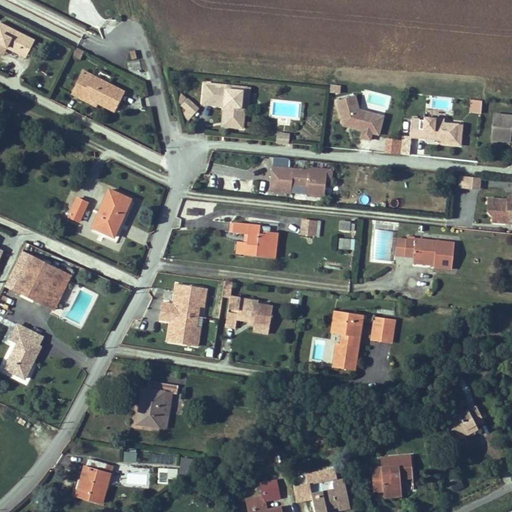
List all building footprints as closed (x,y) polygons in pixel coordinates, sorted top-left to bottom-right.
[(19,54),(27,37),(0,23),(0,52),(5,44),(7,45),(6,47),(7,47),(19,54)] [(26,57),(35,40),(27,37),(19,54),(26,57)] [(80,57),(83,51),(77,48),(74,54),(80,57)] [(93,76),(83,71),(81,75),(91,80),(93,76)] [(114,111),(124,92),(93,76),(91,80),(81,75),(72,94),(82,99),(83,95),(94,101),(96,98),(100,100),(98,103),(114,111)] [(241,107),(242,91),(236,90),(236,86),(205,83),(203,104),(224,106),(223,110),(230,110),(230,117),(226,120),(226,126),(242,128),(244,107),(241,107)] [(247,107),(249,88),(236,86),(236,90),(242,91),(241,107),(244,107),(247,107)] [(197,108),(182,94),(179,101),(187,109),(183,114),(188,118),(197,108)] [(98,103),(100,100),(96,98),(94,101),(83,95),(82,99),(96,106),(98,103)] [(372,133),(377,114),(359,110),(355,96),(336,101),(343,125),(346,126),(346,124),(349,125),(348,127),(362,130),(361,138),(370,140),(372,133)] [(468,113),(481,114),(482,101),(470,99),(468,113)] [(230,117),(230,110),(223,110),(222,126),(226,126),(226,120),(230,117)] [(379,135),(383,116),(377,114),(372,133),(379,135)] [(511,115),(493,114),(491,139),(510,141),(511,133),(511,127),(511,115)] [(460,145),(462,125),(444,123),(444,119),(424,118),(424,120),(411,119),(410,137),(441,139),(440,143),(460,145)] [(289,143),(289,134),(277,133),(276,142),(289,143)] [(399,154),(400,139),(385,138),(385,153),(399,154)] [(293,168),(294,159),(274,157),(273,166),(293,168)] [(326,182),(327,172),(309,170),(293,168),(273,166),(272,166),(269,191),(288,193),(289,184),(292,184),(307,186),(306,195),(324,197),(326,182)] [(331,182),(332,170),(309,167),(309,170),(327,172),(326,182),(331,182)] [(479,189),(480,178),(460,176),(459,187),(479,189)] [(114,238),(132,200),(109,190),(91,228),(114,238)] [(511,191),(509,194),(509,200),(488,198),(487,211),(493,211),(492,217),(492,222),(511,222),(511,191)] [(79,222),(88,204),(76,199),(68,217),(79,222)] [(316,229),(317,221),(302,219),(301,228),(316,229)] [(319,237),(320,221),(317,221),(316,229),(301,228),(300,235),(319,237)] [(350,231),(350,222),(340,221),(339,230),(350,231)] [(275,258),(277,233),(269,232),(266,231),(266,234),(259,233),(260,225),(233,222),(233,223),(232,232),(245,234),(248,234),(247,242),(244,242),(238,241),(236,254),(275,258)] [(269,232),(270,226),(260,225),(259,233),(266,234),(266,231),(269,232)] [(338,238),(337,250),(354,251),(355,239),(338,238)] [(404,256),(406,239),(397,238),(395,255),(404,256)] [(452,269),(454,243),(415,239),(415,240),(407,239),(406,239),(404,256),(413,257),(413,258),(431,260),(431,258),(434,259),(434,265),(434,267),(452,269)] [(41,303),(58,269),(31,255),(14,290),(41,303)] [(54,310),(71,275),(65,272),(58,269),(41,303),(54,310)] [(269,328),(273,306),(258,303),(258,300),(231,296),(233,282),(225,281),(223,296),(230,298),(225,326),(235,328),(236,320),(248,322),(254,322),(254,325),(269,328)] [(192,334),(194,327),(197,306),(198,298),(200,299),(201,288),(202,288),(177,283),(174,302),(177,302),(176,305),(173,304),(162,302),(159,319),(170,321),(174,321),(173,324),(170,323),(167,341),(192,346),(192,345),(194,335),(192,334)] [(204,307),(207,289),(201,288),(200,299),(198,298),(197,306),(204,307)] [(343,320),(344,312),(335,310),(333,318),(343,320)] [(354,370),(362,315),(344,312),(343,320),(333,318),(331,333),(344,334),(342,344),(336,343),(333,367),(354,370)] [(381,341),(385,318),(375,316),(371,339),(381,341)] [(391,342),(395,320),(385,318),(381,341),(391,342)] [(496,331),(495,318),(486,318),(487,331),(496,331)] [(511,332),(511,318),(503,318),(503,332),(511,332)] [(31,365),(41,347),(39,346),(35,344),(39,336),(18,325),(10,340),(17,344),(5,369),(24,378),(31,365)] [(268,334),(269,328),(254,325),(253,331),(268,334)] [(198,346),(200,328),(194,327),(192,334),(194,335),(192,345),(198,346)] [(39,346),(43,338),(39,336),(35,344),(39,346)] [(161,417),(165,392),(172,393),(177,394),(178,385),(151,381),(150,390),(142,388),(139,409),(140,410),(138,424),(159,427),(159,428),(166,429),(168,418),(161,417)] [(311,406),(310,400),(299,401),(301,393),(287,390),(284,409),(311,406)] [(168,418),(172,393),(165,392),(161,417),(168,418)] [(476,407),(473,401),(466,405),(469,410),(476,407)] [(476,425),(484,421),(477,407),(476,407),(469,410),(444,423),(448,432),(454,429),(458,438),(468,433),(478,428),(476,425)] [(331,429),(348,426),(347,418),(330,421),(331,429)] [(362,431),(360,422),(352,424),(354,433),(362,431)] [(470,437),(480,432),(478,428),(468,433),(470,437)] [(135,462),(136,453),(125,452),(124,461),(135,462)] [(400,478),(413,477),(411,456),(380,458),(381,467),(371,468),(373,492),(383,491),(383,492),(401,490),(400,478)] [(102,503),(110,473),(105,472),(107,464),(90,458),(87,467),(85,466),(82,474),(84,475),(83,478),(81,477),(77,490),(85,493),(84,497),(102,503)] [(195,468),(196,460),(182,458),(180,473),(188,474),(194,469),(195,468)] [(336,479),(334,468),(307,474),(309,484),(336,479)] [(175,477),(175,472),(160,471),(159,481),(167,482),(167,477),(175,477)] [(463,487),(458,478),(449,482),(454,491),(463,487)] [(282,511),(281,507),(267,510),(265,500),(279,497),(277,489),(279,488),(277,480),(260,483),(263,496),(246,499),(248,511),(282,511)] [(350,507),(344,480),(333,482),(335,489),(311,494),(314,511),(326,511),(326,508),(338,505),(339,509),(350,507)]
